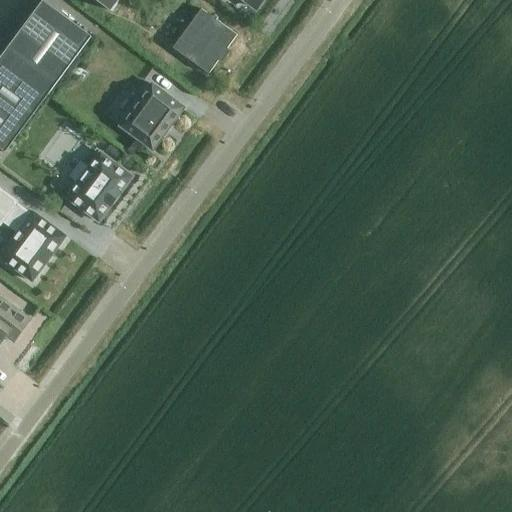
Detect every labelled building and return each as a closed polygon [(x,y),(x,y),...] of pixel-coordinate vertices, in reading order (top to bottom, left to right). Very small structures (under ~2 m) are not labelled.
[(120,0),(94,0),(111,13),(120,0)] [(235,0),(242,4),(244,1),(257,10),(264,0),(235,0)] [(92,38),(43,1),(0,59),(0,60),(49,96),(92,38)] [(201,10),(173,49),(209,75),(237,36),(216,21),(218,19),(215,16),(213,19),(201,10)] [(49,96),(0,60),(0,149),(6,153),(49,96)] [(151,150),(153,151),(154,150),(153,149),(182,110),(183,111),(184,109),(182,108),(153,86),(152,85),(150,86),(151,87),(122,126),(121,126),(120,127),(122,128),(151,150)] [(78,183),(67,199),(99,223),(111,208),(122,193),(121,193),(133,178),(100,154),(89,169),(81,163),(70,177),(78,183)] [(0,258),(32,283),(66,237),(33,213),(31,216),(16,205),(17,203),(0,190),(0,188),(0,189),(0,188),(0,225),(0,226),(3,222),(18,233),(0,258)] [(0,345),(6,338),(14,344),(31,321),(0,298),(0,345)]
